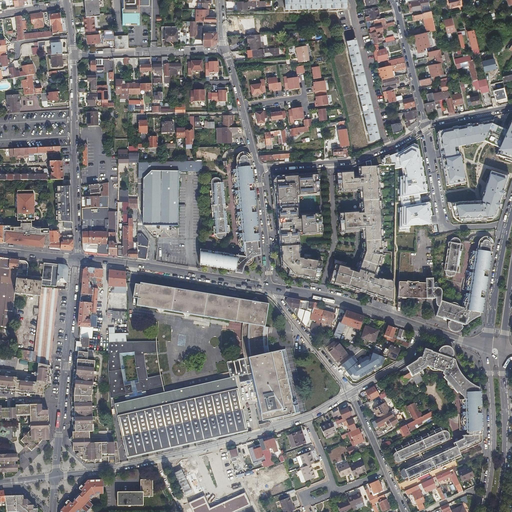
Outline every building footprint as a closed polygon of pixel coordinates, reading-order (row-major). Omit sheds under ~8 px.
[(86,0),(87,7),(85,7),(86,16),(94,16),(99,15),(97,0),(86,0)] [(140,25),(139,5),(139,0),(122,0),(123,25),(140,25)] [(306,0),(285,1),(285,5),(285,10),(346,9),(345,0),(306,0)] [(422,12),(430,10),(427,0),(417,0),(407,2),(408,5),(411,4),(412,10),(422,9),(422,12)] [(247,6),(250,6),(249,1),(237,2),(237,10),(247,10),(247,6)] [(249,1),(250,6),(267,6),(267,12),(272,11),(272,1),(249,1)] [(204,16),(209,17),(208,7),(201,8),(196,8),(196,21),(203,21),(204,16)] [(377,20),(379,19),(377,7),(362,10),(364,14),(366,13),(366,16),(369,15),(369,16),(364,17),(366,22),(375,20),(377,20)] [(433,20),(430,10),(422,12),(421,12),(422,13),(414,15),(414,14),(412,15),(412,17),(414,17),(415,20),(430,16),(431,21),(433,20)] [(44,27),(41,13),(31,14),(33,28),(44,27)] [(60,13),(54,14),(48,15),(50,25),(51,25),(52,34),(67,32),(65,17),(61,18),(60,13)] [(23,30),(22,23),(21,16),(15,17),(19,42),(24,41),(24,40),(23,35),(23,30)] [(86,16),(83,17),(83,22),(84,22),(85,32),(95,31),(94,16),(86,16)] [(446,33),(450,32),(454,31),(451,18),(443,20),(446,33)] [(195,30),(198,30),(200,30),(201,26),(195,25),(196,21),(187,20),(187,25),(190,25),(190,35),(195,36),(195,30)] [(372,33),(377,32),(383,30),(382,27),(384,27),(384,25),(371,28),(372,33)] [(165,41),(170,40),(175,40),(175,42),(180,41),(180,26),(161,26),(161,39),(164,39),(165,41)] [(105,40),(114,39),(114,36),(113,29),(104,30),(105,40)] [(466,30),(467,32),(467,35),(469,34),(472,49),(474,48),(476,54),(479,53),(479,52),(473,29),(469,30),(469,29),(466,30)] [(372,41),(371,39),(371,38),(373,38),(374,44),(381,42),(379,32),(369,34),(370,41),(372,41)] [(213,45),(215,43),(217,41),(217,33),(203,33),(202,46),(213,45)] [(99,34),(87,35),(87,44),(94,43),(100,42),(99,34)] [(251,51),(264,50),(264,47),(260,48),(259,35),(247,36),(247,43),(250,43),(250,51),(251,51)] [(128,36),(114,36),(114,39),(115,49),(128,48),(128,36)] [(431,37),(434,50),(440,49),(436,36),(431,37)] [(370,141),(374,140),(379,139),(356,40),(346,42),(370,141)] [(38,51),(41,51),(43,51),(42,46),(45,46),(45,41),(37,42),(38,51)] [(61,43),(55,43),(49,44),(49,45),(51,45),(51,49),(47,50),(48,55),(51,55),(62,54),(61,43)] [(251,51),(251,56),(264,55),(263,53),(272,52),(272,55),(278,54),(277,48),(273,49),(264,50),(251,51)] [(479,53),(481,60),(496,56),(494,48),(479,52),(479,53)] [(377,63),(383,61),(388,60),(386,49),(375,52),(375,56),(374,56),(375,61),(376,61),(377,63)] [(440,49),(434,50),(428,52),(429,56),(436,55),(438,63),(443,62),(440,49)] [(309,60),(307,52),(296,53),(298,62),(309,60)] [(473,80),(477,79),(472,59),(471,60),(469,53),(463,54),(464,57),(455,59),(456,64),(459,63),(460,65),(468,62),(473,80)] [(63,66),(62,54),(51,55),(52,67),(63,66)] [(385,64),(385,67),(404,63),(403,58),(388,62),(388,63),(385,64)] [(493,58),(481,61),(484,72),(496,69),(493,58)] [(191,62),(188,62),(188,75),(192,75),(192,71),(202,71),(202,61),(191,61),(191,62)] [(205,63),(205,76),(209,76),(209,73),(218,73),(218,61),(209,62),(209,63),(205,63)] [(404,63),(385,67),(377,69),(380,80),(393,77),(392,70),(405,67),(404,63)] [(441,63),(439,64),(436,64),(436,63),(428,65),(431,77),(437,75),(439,75),(438,74),(443,73),(441,63)] [(23,71),(19,72),(20,77),(27,76),(34,75),(32,64),(22,66),(23,71)] [(162,73),(162,70),(162,64),(153,64),(153,70),(160,70),(160,73),(162,73)] [(181,64),(168,64),(169,74),(176,74),(176,69),(181,69),(181,64)] [(303,65),(296,66),(297,74),(304,73),(303,65)] [(321,77),(319,66),(312,67),(313,79),(321,77)] [(20,77),(19,72),(15,73),(14,67),(9,68),(10,78),(20,77)] [(34,75),(27,76),(27,80),(22,80),(23,95),(41,93),(41,84),(35,85),(36,88),(33,89),(32,77),(35,77),(34,75)] [(88,76),(88,79),(88,81),(91,81),(91,91),(96,91),(96,76),(91,76),(88,76)] [(299,88),(298,77),(287,78),(287,76),(283,77),(285,90),(289,89),(289,90),(299,88)] [(277,77),(267,79),(269,90),(275,89),(275,91),(282,90),(281,82),(278,83),(277,77)] [(394,78),(390,79),(385,80),(386,85),(398,82),(397,77),(394,77),(394,78)] [(128,97),(128,93),(128,84),(128,82),(122,82),(121,78),(116,78),(116,92),(127,92),(127,93),(126,93),(126,97),(128,97)] [(439,100),(451,97),(451,95),(449,87),(448,83),(447,78),(441,80),(441,81),(440,82),(442,90),(426,94),(428,102),(439,100)] [(266,92),(264,79),(260,80),(261,84),(250,85),(252,95),(262,93),(266,92)] [(326,90),(324,80),(313,82),(314,88),(312,88),(313,92),(326,90)] [(140,93),(140,90),(140,84),(128,84),(128,93),(140,93)] [(487,85),(479,87),(480,89),(481,93),(489,91),(487,85)] [(489,91),(492,104),(493,106),(497,105),(496,99),(507,96),(504,87),(489,91)] [(451,95),(451,97),(453,105),(464,103),(460,89),(458,90),(458,93),(451,95)] [(205,101),(204,90),(194,90),(194,91),(190,91),(191,104),(194,104),(194,102),(205,101)] [(218,93),(211,93),(211,101),(219,100),(219,102),(226,102),(226,90),(218,90),(218,93)] [(395,98),(393,90),(383,92),(385,103),(396,101),(395,98)] [(57,91),(41,93),(42,97),(48,96),(49,102),(59,100),(57,91)] [(107,99),(107,95),(107,91),(98,91),(98,99),(107,99)] [(158,91),(158,93),(158,95),(154,95),(154,100),(163,100),(162,91),(158,91)] [(89,95),(88,95),(87,95),(88,106),(95,105),(94,95),(96,95),(96,93),(89,93),(89,95)] [(19,103),(19,102),(18,101),(19,101),(19,95),(6,96),(7,110),(9,110),(9,114),(20,113),(20,109),(19,103)] [(315,103),(316,107),(329,105),(327,95),(316,97),(317,103),(315,103)] [(480,103),(479,99),(479,96),(475,97),(475,96),(467,98),(469,106),(480,103)] [(396,101),(397,103),(397,104),(403,103),(405,109),(414,106),(412,97),(403,100),(396,101)] [(440,103),(441,107),(442,111),(445,110),(443,104),(445,103),(445,102),(447,101),(450,111),(448,111),(449,115),(455,114),(453,105),(451,97),(439,100),(440,103)] [(440,103),(439,100),(428,102),(424,103),(426,112),(432,110),(431,107),(435,106),(435,103),(436,103),(437,103),(438,103),(440,103)] [(292,110),(288,110),(290,123),(294,122),(294,120),(304,119),(303,114),(302,107),(292,109),(292,110)] [(325,109),(318,110),(320,121),(327,120),(325,109)] [(417,118),(415,110),(404,112),(404,114),(403,119),(405,130),(407,127),(408,127),(406,120),(417,118)] [(268,118),(267,111),(256,113),(257,124),(265,123),(264,119),(268,118)] [(286,118),(285,111),(270,113),(271,121),(286,118)] [(96,112),(92,112),(87,112),(87,123),(96,122),(96,112)] [(390,121),(403,119),(404,114),(404,112),(396,114),(388,116),(390,121)] [(223,128),(234,128),(234,115),(223,116),(223,128)] [(436,134),(446,186),(465,184),(459,147),(483,142),(499,149),(495,155),(511,161),(511,119),(507,130),(492,123),(493,120),(438,131),(436,134)] [(143,120),(141,120),(139,120),(139,133),(148,133),(147,121),(143,121),(143,120)] [(173,132),(173,127),(173,122),(169,122),(167,122),(163,122),(163,128),(161,128),(161,132),(173,132)] [(400,132),(401,131),(402,130),(400,123),(391,125),(393,134),(400,132)] [(291,136),(295,135),(300,134),(300,133),(309,131),(308,126),(305,127),(290,129),(291,136)] [(237,127),(234,128),(223,128),(221,128),(221,131),(222,131),(223,143),(231,143),(231,132),(237,132),(237,127)] [(346,129),(342,130),(338,131),(340,146),(349,145),(346,129)] [(274,136),(281,135),(280,130),(265,133),(267,149),(273,148),(273,144),(272,144),(272,141),(274,141),(274,136)] [(149,149),(149,150),(149,152),(156,152),(156,149),(157,149),(157,137),(148,137),(149,149)] [(23,157),(25,157),(27,157),(27,155),(60,152),(60,147),(23,149),(23,157)] [(333,150),(333,152),(333,155),(343,155),(342,153),(346,153),(347,157),(350,156),(349,148),(333,150)] [(417,159),(416,154),(415,149),(398,159),(399,162),(394,163),(394,216),(432,210),(421,158),(417,159)] [(118,154),(118,162),(128,162),(128,159),(128,154),(118,154)] [(254,207),(253,207),(253,206),(254,206),(252,191),(252,190),(252,189),(252,188),(252,186),(251,185),(251,184),(250,169),(248,170),(248,169),(248,168),(248,166),(248,165),(248,164),(247,163),(250,163),(249,158),(248,157),(248,156),(247,155),(246,154),(244,154),(243,154),(242,154),(241,155),(240,155),(239,156),(238,158),(238,159),(238,160),(238,161),(238,165),(236,166),(237,171),(232,171),(233,174),(232,176),(232,177),(232,179),(232,181),(233,183),(234,184),(234,186),(239,185),(239,192),(235,193),(235,195),(234,198),(234,199),(234,201),(235,203),(235,205),(236,205),(236,207),(241,207),(241,214),(237,214),(237,216),(237,217),(236,220),(236,222),(240,221),(241,226),(256,225),(254,213),(254,211),(254,210),(254,209),(254,207)] [(63,180),(62,170),(62,161),(49,162),(49,166),(48,166),(48,169),(51,169),(51,174),(47,174),(47,171),(45,170),(43,170),(43,174),(0,175),(0,181),(62,180),(63,180)] [(178,226),(179,171),(196,171),(196,174),(200,174),(200,183),(202,184),(202,161),(138,162),(138,178),(143,178),(143,225),(151,225),(156,225),(156,223),(159,223),(159,220),(169,220),(169,218),(171,218),(171,224),(174,224),(174,225),(178,226)] [(351,178),(340,179),(341,192),(364,191),(365,217),(342,218),(343,234),(366,233),(367,256),(360,279),(348,275),(349,273),(336,269),(332,284),(394,304),(393,284),(377,280),(383,258),(379,169),(358,170),(359,177),(362,177),(362,185),(352,185),(351,178)] [(481,202),(448,203),(453,219),(458,222),(491,220),(497,217),(509,177),(491,172),(481,202)] [(283,267),(285,269),(293,278),(297,281),(300,281),(315,283),(318,266),(299,263),(298,236),(302,236),(303,239),(322,237),(321,218),(300,219),(301,224),(298,224),(296,195),(299,194),(300,199),(319,197),(317,174),(275,178),(279,216),(280,259),(283,259),(283,267)] [(211,182),(210,183),(211,191),(213,205),(211,206),(212,213),(213,213),(215,227),(213,227),(214,234),(215,234),(216,236),(217,237),(218,238),(219,239),(220,239),(221,239),(222,239),(223,238),(224,238),(225,237),(226,236),(226,235),(226,234),(226,233),(225,226),(227,226),(226,211),(224,211),(223,204),(225,204),(224,189),(222,190),(221,182),(220,181),(220,180),(219,179),(217,178),(215,178),(214,178),(213,178),(212,179),(211,180),(211,181),(211,182)] [(88,190),(89,190),(89,193),(98,192),(98,183),(87,184),(88,190)] [(58,221),(64,222),(71,222),(71,217),(71,214),(68,214),(68,211),(71,211),(70,196),(67,196),(67,193),(70,193),(70,186),(56,187),(56,194),(54,194),(55,198),(56,197),(57,211),(55,211),(55,215),(57,215),(58,221)] [(3,226),(3,243),(10,244),(11,242),(18,243),(17,245),(35,247),(35,245),(38,246),(37,229),(32,227),(31,220),(34,220),(34,210),(33,210),(33,208),(34,208),(34,205),(33,205),(33,201),(34,201),(34,194),(33,194),(33,190),(17,190),(17,194),(17,201),(18,201),(18,206),(17,206),(17,220),(21,220),(21,227),(17,228),(16,227),(11,227),(11,225),(3,226)] [(85,208),(99,208),(99,196),(85,197),(85,208)] [(131,209),(138,209),(138,199),(128,199),(128,202),(128,209),(131,209)] [(118,257),(128,257),(128,242),(128,226),(128,218),(128,209),(128,202),(123,202),(123,246),(118,246),(118,257)] [(108,212),(108,211),(108,207),(99,208),(85,208),(82,208),(82,217),(92,217),(92,210),(96,210),(96,213),(108,213),(108,212)] [(111,212),(108,212),(108,213),(108,215),(108,219),(109,229),(109,231),(109,243),(109,246),(109,254),(109,255),(117,256),(117,244),(114,244),(114,232),(113,232),(113,225),(112,225),(111,212)] [(109,229),(108,219),(99,219),(82,220),(82,225),(82,226),(82,249),(85,252),(96,254),(96,246),(96,243),(103,243),(109,243),(109,231),(96,231),(96,223),(106,222),(106,225),(106,229),(109,229)] [(240,221),(236,222),(236,223),(237,225),(238,226),(238,227),(238,229),(243,228),(243,230),(251,229),(252,229),(252,230),(254,230),(255,231),(255,232),(256,232),(256,233),(256,227),(256,225),(241,226),(240,221)] [(106,229),(106,225),(106,222),(96,223),(96,231),(109,231),(109,229),(106,229)] [(44,245),(49,246),(49,232),(49,229),(41,229),(41,246),(43,246),(42,248),(44,248),(44,245)] [(245,254),(250,260),(251,259),(252,258),(255,257),(257,256),(259,256),(258,248),(257,241),(256,234),(256,233),(256,232),(255,232),(255,231),(254,230),(252,230),(252,229),(251,229),(243,230),(243,235),(239,236),(239,238),(239,239),(238,241),(238,243),(239,245),(239,246),(239,247),(240,248),(240,250),(245,250),(245,254)] [(69,235),(68,235),(67,235),(67,234),(62,234),(62,236),(58,236),(58,231),(49,232),(49,246),(49,248),(70,251),(73,248),(73,240),(69,241),(69,235)] [(137,233),(137,242),(137,258),(145,260),(148,242),(141,233),(137,233)] [(485,237),(486,237),(486,235),(484,234),(481,235),(479,236),(478,239),(478,240),(477,244),(479,245),(480,240),(481,239),(481,238),(482,238),(483,237),(484,237),(485,237)] [(454,272),(455,271),(456,263),(458,264),(461,249),(459,249),(460,241),(460,240),(459,238),(458,237),(457,236),(456,236),(454,236),(452,236),(451,237),(450,238),(450,239),(449,240),(448,240),(447,247),(449,248),(446,261),(444,261),(443,268),(444,268),(444,269),(445,271),(446,272),(446,273),(447,274),(448,274),(449,274),(451,274),(452,274),(453,273),(454,272)] [(469,261),(469,263),(469,265),(473,266),(472,273),(468,272),(467,274),(467,275),(466,277),(465,278),(465,280),(465,282),(466,284),(465,286),(470,287),(469,293),(464,293),(464,295),(463,296),(462,298),(462,300),(462,302),(462,303),(462,305),(463,307),(459,317),(459,318),(460,318),(460,319),(461,319),(460,320),(461,321),(465,323),(465,321),(467,319),(469,317),(470,317),(471,316),(472,316),(474,315),(476,314),(477,314),(479,314),(479,310),(482,296),(481,296),(482,294),(482,293),(483,291),(482,290),(482,289),(483,289),(485,275),(485,274),(485,273),(486,272),(486,270),(485,269),(486,268),(484,268),(485,265),(485,264),(486,264),(487,263),(487,262),(487,261),(488,260),(487,259),(487,258),(487,257),(486,256),(486,253),(487,251),(487,250),(488,250),(488,249),(487,248),(487,246),(490,247),(491,242),(491,241),(490,239),(489,238),(488,237),(487,237),(486,237),(485,237),(484,237),(483,237),(482,238),(481,238),(481,239),(480,240),(479,245),(477,244),(476,251),(471,251),(471,252),(470,254),(470,255),(469,257),(469,259),(469,260),(469,261)] [(137,258),(137,242),(132,242),(128,242),(128,257),(137,258)] [(98,253),(109,254),(109,246),(98,246),(98,253)] [(246,264),(248,262),(241,256),(238,255),(237,258),(233,257),(231,257),(231,254),(216,252),(216,254),(214,254),(209,253),(210,251),(200,249),(200,265),(236,270),(242,272),(243,269),(245,266),(246,264)] [(18,263),(18,261),(18,260),(9,259),(8,268),(17,269),(18,263)] [(23,261),(18,261),(18,263),(17,269),(15,293),(40,296),(41,288),(41,285),(42,278),(26,276),(27,265),(23,261)] [(65,265),(53,264),(47,263),(43,263),(43,265),(43,269),(42,278),(41,285),(56,287),(57,284),(61,284),(61,283),(67,283),(68,270),(68,268),(67,268),(67,267),(66,266),(65,265)] [(89,277),(93,277),(94,268),(86,266),(83,269),(80,294),(92,295),(93,288),(90,288),(90,287),(91,287),(91,286),(90,286),(90,285),(89,285),(88,285),(89,277)] [(0,320),(11,322),(15,293),(17,269),(8,268),(3,268),(1,268),(0,267),(0,320)] [(102,269),(94,268),(93,277),(96,278),(96,281),(101,282),(102,280),(102,269)] [(108,286),(110,286),(114,286),(114,288),(114,289),(112,289),(112,293),(113,293),(126,293),(125,272),(109,270),(108,286)] [(432,276),(425,278),(425,283),(426,296),(435,296),(440,296),(441,288),(440,287),(440,286),(439,286),(438,285),(436,285),(432,285),(432,276)] [(96,286),(101,286),(101,282),(96,281),(96,278),(93,277),(93,286),(96,286)] [(412,281),(409,280),(406,279),(406,280),(398,279),(397,295),(426,298),(426,296),(425,283),(418,282),(418,281),(412,281)] [(137,298),(136,305),(240,322),(240,325),(239,329),(239,331),(239,334),(240,337),(240,344),(242,352),(242,354),(243,358),(225,361),(228,377),(233,376),(236,375),(237,382),(252,378),(262,421),(295,413),(280,350),(264,354),(262,344),(262,338),(261,334),(261,328),(261,326),(264,326),(268,304),(140,282),(140,285),(135,284),(133,297),(137,298)] [(59,368),(66,290),(41,288),(40,296),(39,309),(38,317),(34,352),(19,350),(18,358),(18,359),(38,364),(50,366),(53,367),(59,368)] [(126,293),(113,293),(113,311),(120,311),(127,312),(126,293)] [(92,295),(80,294),(80,302),(91,303),(92,295)] [(286,301),(298,316),(299,309),(307,310),(308,308),(309,301),(288,298),(286,301)] [(458,304),(440,298),(438,304),(435,313),(436,314),(437,313),(440,314),(440,315),(441,316),(442,314),(449,316),(456,318),(459,307),(458,304)] [(88,311),(91,311),(91,303),(80,302),(79,304),(77,327),(80,327),(80,329),(89,330),(90,320),(87,320),(88,311)] [(320,322),(324,310),(319,309),(320,303),(311,302),(310,308),(308,308),(307,310),(299,309),(298,316),(307,327),(311,320),(320,322)] [(335,314),(324,310),(320,322),(331,326),(335,314)] [(127,312),(120,311),(113,311),(113,318),(127,319),(127,312)] [(339,339),(345,325),(359,329),(364,316),(349,311),(344,322),(341,321),(341,322),(339,322),(333,337),(339,339)] [(456,318),(449,316),(448,320),(447,319),(447,320),(447,323),(447,326),(449,328),(452,329),(454,330),(457,329),(459,327),(461,325),(462,324),(460,324),(461,321),(460,320),(456,318)] [(90,317),(90,320),(89,330),(80,329),(79,338),(82,338),(88,339),(91,339),(92,327),(95,327),(96,317),(90,317)] [(362,337),(368,340),(374,342),(378,330),(365,326),(362,337)] [(395,343),(396,339),(392,338),(395,328),(388,326),(383,338),(395,343)] [(88,347),(88,339),(82,338),(81,342),(76,342),(75,351),(78,352),(81,352),(81,347),(88,347)] [(127,458),(247,430),(233,376),(228,377),(144,396),(142,390),(165,384),(163,373),(146,377),(143,352),(158,351),(157,340),(126,342),(107,343),(106,375),(109,397),(128,393),(130,399),(114,403),(127,458)] [(326,347),(331,355),(337,362),(347,354),(338,343),(333,341),(326,347)] [(348,347),(353,355),(360,350),(355,342),(348,347)] [(385,349),(383,349),(382,348),(380,352),(383,353),(383,352),(386,354),(395,359),(400,349),(391,345),(388,349),(385,348),(385,349)] [(372,352),(377,355),(381,349),(375,346),(372,352)] [(439,350),(439,351),(440,351),(439,354),(432,351),(431,353),(445,357),(441,370),(443,371),(445,375),(448,373),(444,369),(447,361),(448,360),(449,360),(449,359),(450,360),(450,359),(455,361),(455,359),(451,358),(452,356),(453,356),(453,355),(454,353),(453,352),(453,351),(452,349),(451,348),(450,347),(448,346),(447,346),(446,346),(445,346),(443,346),(442,347),(440,348),(439,350)] [(426,349),(425,348),(422,357),(421,357),(420,357),(419,357),(418,358),(417,359),(413,363),(413,364),(410,366),(409,365),(406,367),(412,376),(419,372),(426,367),(427,366),(441,370),(445,357),(431,353),(432,351),(432,350),(431,350),(429,351),(427,350),(426,349)] [(72,418),(72,425),(72,436),(69,439),(72,443),(73,451),(77,451),(77,453),(76,454),(75,454),(75,455),(75,456),(75,457),(75,458),(76,458),(77,459),(78,459),(79,458),(80,458),(80,457),(80,456),(82,456),(83,460),(101,460),(100,458),(100,455),(108,455),(107,444),(89,444),(89,433),(92,432),(92,422),(92,418),(91,412),(91,408),(91,397),(92,386),(93,383),(93,376),(94,372),(94,361),(87,360),(87,355),(77,354),(77,357),(77,358),(74,358),(73,374),(75,374),(78,378),(75,381),(72,381),(71,399),(71,411),(74,411),(77,414),(75,418),(72,418)] [(341,366),(348,374),(354,383),(365,374),(351,357),(341,366)] [(461,399),(461,404),(461,405),(462,405),(462,407),(468,406),(468,413),(462,413),(462,415),(462,418),(462,420),(462,423),(462,424),(463,426),(463,428),(469,428),(469,429),(469,435),(463,435),(463,438),(461,439),(465,447),(474,442),(475,443),(476,443),(477,443),(478,443),(479,443),(480,442),(481,441),(482,440),(482,439),(482,434),(481,434),(480,433),(481,432),(481,431),(481,430),(481,429),(480,428),(480,427),(481,427),(480,413),(480,412),(480,411),(480,410),(480,409),(480,408),(479,407),(479,406),(480,406),(479,391),(479,387),(476,385),(474,385),(471,383),(469,381),(466,379),(465,378),(462,375),(460,371),(459,370),(458,368),(457,365),(455,361),(450,359),(450,360),(449,359),(449,360),(448,360),(447,361),(444,369),(448,373),(445,375),(443,377),(448,382),(452,380),(456,385),(453,387),(458,393),(459,392),(462,389),(463,391),(465,390),(466,391),(468,393),(464,396),(464,399),(461,399)] [(30,392),(43,393),(44,389),(47,390),(48,386),(50,366),(38,364),(36,383),(20,381),(19,391),(30,392)] [(403,382),(412,377),(412,376),(406,367),(406,366),(396,372),(403,382)] [(0,388),(5,389),(11,390),(15,390),(16,381),(16,378),(0,376),(0,388)] [(366,391),(368,396),(371,400),(379,395),(374,386),(366,391)] [(384,415),(390,411),(384,402),(373,409),(376,414),(377,413),(379,417),(384,415)] [(413,403),(407,406),(414,420),(422,416),(420,412),(418,412),(413,403)] [(0,417),(1,418),(2,420),(5,420),(8,420),(12,420),(16,420),(16,417),(15,409),(1,410),(1,405),(0,405),(0,417)] [(36,448),(38,448),(39,443),(41,441),(49,441),(48,412),(42,405),(31,406),(15,406),(15,409),(16,417),(20,417),(20,421),(27,421),(27,417),(30,417),(31,435),(24,435),(25,437),(21,442),(32,453),(36,448)] [(344,422),(350,419),(349,416),(351,415),(347,408),(340,411),(343,419),(338,421),(338,419),(334,421),(336,425),(340,424),(344,422)] [(390,411),(384,415),(384,416),(376,421),(378,426),(386,421),(387,422),(386,423),(388,426),(389,427),(392,425),(392,426),(395,426),(395,424),(399,422),(395,416),(394,416),(392,413),(391,414),(390,411)] [(405,436),(410,433),(408,429),(432,416),(430,412),(422,416),(414,420),(401,427),(405,436)] [(351,419),(350,419),(344,422),(349,432),(356,429),(354,425),(351,420),(351,419)] [(320,427),(322,432),(324,437),(335,432),(331,422),(320,427)] [(397,452),(396,453),(395,453),(395,454),(394,455),(393,457),(394,459),(394,460),(395,461),(396,462),(397,462),(398,463),(399,463),(401,462),(405,460),(404,458),(413,454),(414,456),(419,454),(418,452),(428,447),(429,449),(434,447),(433,445),(441,441),(442,443),(447,441),(448,440),(449,439),(449,438),(450,438),(450,437),(450,435),(450,434),(450,433),(449,433),(448,432),(447,431),(446,430),(444,430),(443,431),(441,427),(434,430),(435,432),(422,438),(422,436),(415,440),(415,441),(403,447),(402,445),(395,449),(397,452)] [(358,428),(356,429),(349,432),(353,441),(352,442),(353,446),(364,442),(358,428)] [(296,447),(301,445),(306,444),(301,432),(292,435),(289,436),(289,437),(291,444),(292,444),(295,443),(296,447)] [(272,448),(273,450),(274,453),(278,451),(273,439),(264,442),(266,449),(272,448)] [(266,461),(267,463),(267,465),(271,463),(271,462),(266,449),(264,442),(259,443),(266,461)] [(456,460),(455,457),(455,456),(456,456),(457,455),(457,453),(458,452),(458,451),(457,450),(457,449),(456,447),(454,447),(453,446),(451,446),(450,447),(445,449),(446,451),(437,455),(437,453),(424,459),(422,460),(417,462),(417,464),(409,468),(408,466),(404,469),(402,470),(402,471),(401,472),(401,473),(401,474),(401,476),(402,476),(402,477),(403,478),(405,478),(406,479),(408,478),(410,482),(456,460)] [(234,462),(234,460),(233,458),(239,456),(236,449),(228,451),(232,462),(234,462)] [(305,467),(311,465),(315,464),(311,452),(301,456),(305,467)] [(0,471),(4,472),(16,471),(16,468),(18,468),(17,462),(15,463),(15,462),(15,461),(17,461),(17,453),(0,453),(0,471)] [(355,476),(360,474),(365,472),(364,469),(366,468),(362,459),(354,463),(354,464),(350,465),(353,472),(355,476)] [(342,477),(353,472),(350,465),(349,462),(338,467),(342,477)] [(316,479),(311,465),(305,467),(301,469),(302,472),(304,476),(300,478),(302,483),(316,479)] [(245,473),(244,471),(244,469),(237,471),(236,466),(233,467),(236,476),(245,473)] [(457,472),(459,477),(461,481),(473,475),(469,467),(457,472)] [(436,477),(437,479),(438,481),(450,476),(453,482),(454,482),(459,493),(463,491),(458,480),(453,469),(436,477)] [(84,485),(83,486),(82,487),(80,485),(78,488),(78,490),(77,492),(78,495),(74,498),(71,498),(69,500),(67,500),(65,502),(67,504),(66,506),(64,504),(60,508),(59,511),(81,511),(83,510),(85,511),(92,504),(91,502),(95,498),(98,497),(98,494),(97,479),(86,480),(83,484),(84,485)] [(156,479),(144,479),(144,493),(122,493),(122,504),(148,505),(149,498),(155,499),(156,479)] [(425,492),(431,490),(436,487),(432,479),(421,484),(425,492)] [(382,491),(380,486),(377,481),(369,485),(374,494),(382,491)] [(405,491),(406,492),(407,494),(411,492),(417,505),(418,504),(419,506),(423,504),(422,502),(425,501),(417,485),(405,491)] [(445,498),(443,493),(440,487),(437,489),(442,500),(445,498)] [(188,503),(192,511),(234,511),(251,504),(246,492),(211,508),(205,495),(188,503)] [(381,500),(392,495),(390,492),(378,497),(375,498),(377,502),(379,501),(379,500),(381,500)] [(347,498),(348,500),(351,508),(364,502),(360,493),(347,498)] [(37,511),(37,508),(33,509),(33,505),(30,505),(27,505),(27,502),(27,499),(26,499),(22,499),(22,495),(4,496),(5,501),(7,511),(10,511),(19,511),(20,509),(23,509),(22,511),(37,511)] [(290,511),(293,511),(294,511),(296,510),(294,506),(293,507),(290,498),(280,502),(284,511),(290,511)] [(351,508),(348,500),(337,504),(339,511),(347,511),(352,510),(351,508)] [(382,502),(381,500),(379,500),(379,501),(380,502),(379,503),(382,511),(389,508),(386,500),(382,502)]
